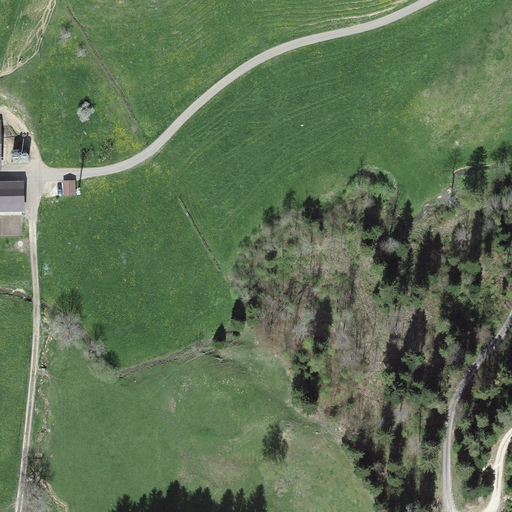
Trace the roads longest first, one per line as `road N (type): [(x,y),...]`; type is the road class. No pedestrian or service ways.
road 1 (unclassified): [(0,173),(125,164),(238,70),(280,48),(367,26),(427,0)]
road 2 (track): [(32,174),(34,388),(21,511)]
road 3 (unclassified): [(447,511),(450,407),(511,316)]
